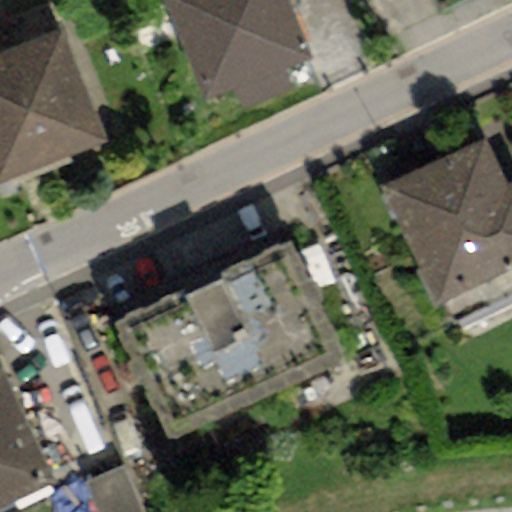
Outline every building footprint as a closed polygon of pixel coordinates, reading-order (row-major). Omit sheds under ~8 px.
[(166,0),(204,102),(234,92),(241,111),(291,93),(285,73),(314,63),(291,0),(166,0)] [(0,54),(0,184),(106,142),(61,30),(0,54)] [(485,142),(379,189),(432,306),(511,269),(511,182),(505,186),(485,142)] [(168,441),(347,359),(292,240),(113,323),(168,441)] [(0,368),(0,505),(51,483),(26,426),(0,368)] [(144,511),(124,467),(85,485),(97,511),(144,511)]
